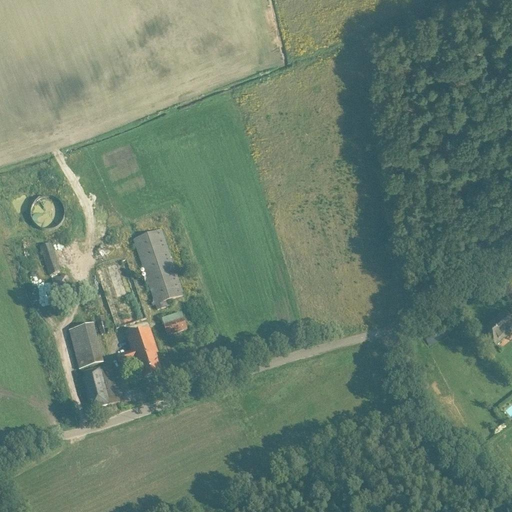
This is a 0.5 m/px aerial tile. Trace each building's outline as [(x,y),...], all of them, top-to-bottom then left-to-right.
[(30,213),(30,214),(30,216),(31,217),(31,219),(31,220),(32,222),(33,223),(33,224),(34,226),(35,227),(36,228),(38,229),(39,229),(40,230),(42,231),(43,231),(45,231),(46,232),(48,232),(49,232),(51,231),(52,231),(53,231),(55,230),(56,229),(57,229),(59,228),(60,227),(61,226),(62,224),(62,223),(63,222),(64,220),(64,219),(64,217),(65,216),(65,215),(65,213),(64,211),(64,210),(64,209),(63,207),(62,206),(62,205),(61,203),(60,202),(59,201),(57,200),(56,200),(55,199),(53,198),(52,198),(50,198),(49,197),(48,197),(46,197),(45,198),(43,198),(42,198),(40,199),(39,200),(38,200),(36,201),(35,202),(34,203),(33,205),(33,206),(32,207),(31,209),(31,210),(31,212),(30,213)] [(183,296),(163,234),(162,231),(134,240),(135,243),(156,304),(158,311),(170,307),(169,303),(168,302),(183,296)] [(45,249),(52,271),(59,269),(51,247),(45,249)] [(116,330),(147,319),(126,260),(96,270),(116,330)] [(72,291),(67,275),(52,280),(57,296),(72,291)] [(161,319),(164,327),(167,336),(187,329),(181,312),(161,319)] [(483,331),(490,339),(496,346),(511,331),(511,320),(505,312),(483,331)] [(109,333),(104,315),(95,318),(101,335),(109,333)] [(103,362),(93,324),(70,331),(80,368),(103,362)] [(132,352),(117,357),(120,366),(138,360),(144,379),(161,373),(155,354),(158,353),(150,330),(127,338),(132,352)] [(111,367),(81,374),(90,410),(120,403),(111,367)]
